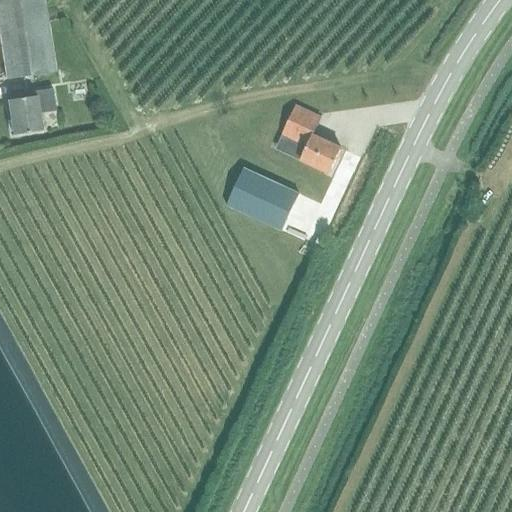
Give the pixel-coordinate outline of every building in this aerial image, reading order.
[(0,0),(0,36),(7,79),(55,71),(43,0),(0,0)] [(74,96),(87,92),(84,79),(71,82),(74,96)] [(56,111),(53,89),(35,92),(36,96),(8,100),(13,135),(42,131),(40,114),(56,111)] [(342,149),(320,138),(314,136),(322,117),(297,106),(284,134),(308,146),(302,160),(331,174),(342,149)] [(228,206),(282,231),(299,193),(245,169),(228,206)]
